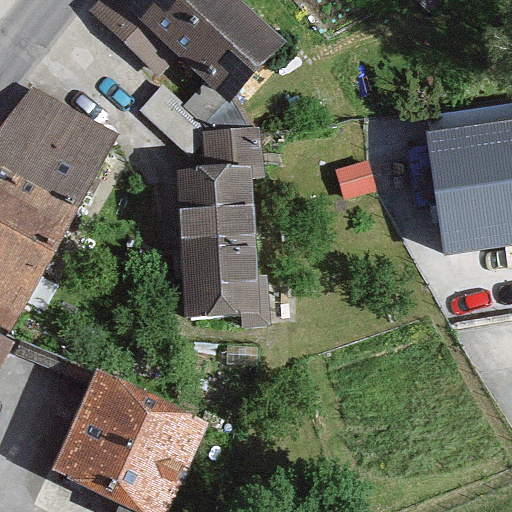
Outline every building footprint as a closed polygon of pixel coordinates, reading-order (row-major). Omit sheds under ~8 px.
[(292,24),(265,0),(104,0),(102,2),(214,106),(292,24)] [(441,0),(412,0),(429,14),(441,0)] [(14,90),(0,118),(0,351),(104,132),(14,90)] [(511,247),(511,135),(432,147),(448,257),(511,247)] [(255,176),(185,177),(188,314),(258,312),(255,176)] [(169,511),(210,434),(97,375),(43,479),(105,511),(169,511)]
